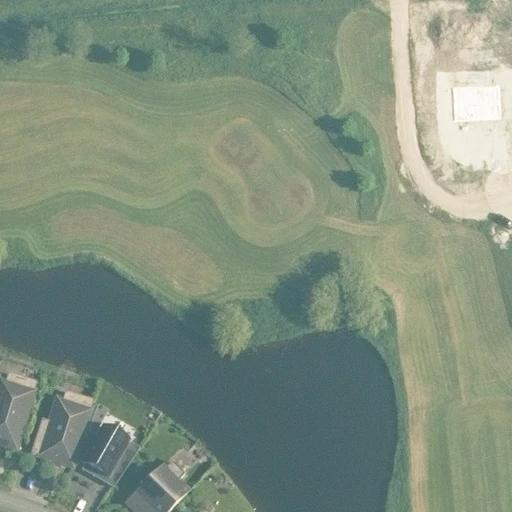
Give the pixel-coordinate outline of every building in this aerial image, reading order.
[(510,79),(510,70),(501,70),(501,80),(510,79)] [(499,84),(451,87),(453,122),(501,119),(499,84)] [(2,447),(15,451),(37,384),(8,375),(0,400),(0,443),(3,444),(2,447)] [(55,426),(42,421),(31,456),(54,463),(54,461),(60,463),(59,465),(73,469),(94,403),(65,393),(55,426)] [(94,416),(88,435),(94,438),(103,421),(94,416)] [(129,446),(130,444),(104,430),(84,467),(108,480),(105,485),(113,490),(138,451),(129,446)] [(178,483),(184,476),(172,464),(165,471),(163,468),(153,478),(149,474),(140,483),(144,488),(133,499),(146,511),(170,511),(189,493),(178,483)]
